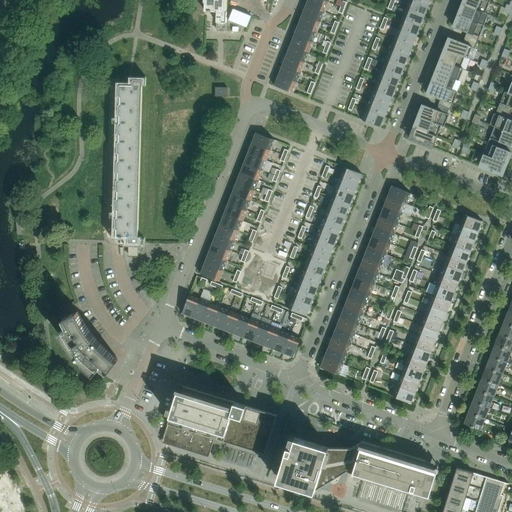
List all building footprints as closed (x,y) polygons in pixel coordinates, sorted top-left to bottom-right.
[(205,0),(205,11),(213,11),(212,16),(217,17),(216,28),(226,29),(227,0),(205,0)] [(324,0),(308,0),(306,5),(325,12),(329,2),(324,0)] [(424,16),(428,6),(412,0),(409,0),(406,9),(424,16)] [(490,2),(484,0),(464,0),(463,4),(485,13),(490,2)] [(485,13),(463,4),(458,16),(484,25),(478,23),(482,12),(485,13)] [(321,22),(325,12),(306,5),(302,15),(321,22)] [(420,26),(424,16),(406,9),(402,19),(420,26)] [(302,15),(298,25),(317,32),(321,22),(302,15)] [(484,25),(458,16),(454,27),(467,32),(465,37),(477,42),(484,25)] [(416,36),(420,26),(402,19),(398,29),(416,36)] [(313,42),(317,32),(298,25),(294,35),(313,42)] [(412,46),(416,36),(398,29),(394,39),(412,46)] [(294,35),(290,45),(309,52),(313,42),(294,35)] [(463,42),(450,37),(445,49),(468,58),(472,47),(475,48),(477,42),(465,37),(463,42)] [(408,56),(412,46),(394,39),(390,49),(408,56)] [(305,62),(309,52),(290,45),(286,55),(305,62)] [(404,66),(408,56),(390,49),(386,59),(404,66)] [(460,68),(465,57),(468,58),(445,49),(441,60),(463,69),(460,68)] [(283,65),(301,72),(305,62),(286,55),(283,65)] [(400,77),(404,66),(386,59),(382,69),(400,77)] [(463,69),(441,60),(436,71),(459,80),(463,69)] [(297,82),(301,72),(283,65),(279,75),(297,82)] [(397,87),(400,77),(382,69),(378,79),(397,87)] [(456,79),(459,80),(436,71),(432,83),(457,92),(458,92),(452,90),(456,79)] [(293,93),(293,92),(297,82),(279,75),(274,85),(293,93)] [(129,85),(121,84),(116,236),(124,236),(124,242),(129,242),(128,254),(138,254),(143,79),(129,79),(129,85)] [(393,97),(397,87),(378,79),(374,89),(393,97)] [(451,109),(457,92),(432,83),(428,94),(440,99),(438,105),(451,109)] [(215,96),(227,96),(227,87),(215,87),(215,96)] [(393,97),(374,89),(370,99),(389,107),(393,97)] [(511,94),(504,92),(498,108),(510,113),(511,108),(511,94)] [(370,99),(366,109),(385,117),(389,107),(370,99)] [(437,110),(424,104),(419,116),(444,126),(449,115),(437,110)] [(494,126),(511,133),(511,119),(508,118),(510,113),(498,108),(495,114),(498,116),(494,126)] [(362,120),(381,127),(385,117),(366,109),(362,120)] [(444,126),(419,116),(415,127),(437,136),(441,125),(444,126)] [(511,146),(511,133),(494,126),(488,143),(497,146),(499,142),(511,146)] [(437,136),(415,127),(410,139),(425,145),(427,141),(434,143),(437,136)] [(271,150),(274,139),(256,132),(252,142),(271,150)] [(267,160),(271,150),(252,142),(248,152),(267,160)] [(488,143),(483,154),(506,163),(510,151),(497,146),(488,143)] [(244,163),(263,170),(267,160),(248,152),(244,163)] [(501,175),(506,163),(483,154),(480,162),(488,165),(486,169),(501,175)] [(259,180),(263,170),(244,163),(240,173),(259,180)] [(358,184),(362,174),(344,167),(340,177),(358,184)] [(240,173),(236,183),(255,190),(259,180),(240,173)] [(340,177),(336,187),(354,194),(358,184),(340,177)] [(251,200),(255,190),(236,183),(232,193),(251,200)] [(410,193),(392,186),(388,196),(406,203),(410,193)] [(350,204),(354,194),(336,187),(332,197),(350,204)] [(247,210),(251,200),(232,193),(228,203),(247,210)] [(406,203),(388,196),(384,206),(402,213),(406,203)] [(346,214),(350,204),(332,197),(328,207),(346,214)] [(243,220),(247,210),(228,203),(224,213),(243,220)] [(402,213),(384,206),(380,216),(399,223),(402,213)] [(346,214),(328,207),(324,217),(342,224),(346,214)] [(239,230),(243,220),(224,213),(220,223),(239,230)] [(464,214),(460,224),(479,231),(483,221),(464,214)] [(399,223),(380,216),(376,226),(395,233),(399,223)] [(338,235),(342,224),(324,217),(320,227),(338,235)] [(235,241),(239,230),(220,223),(216,233),(235,241)] [(460,224),(456,234),(475,241),(479,231),(460,224)] [(395,233),(376,226),(372,236),(391,243),(395,233)] [(320,227),(316,237),(334,245),(338,235),(320,227)] [(231,251),(235,241),(216,233),(212,243),(231,251)] [(456,234),(452,244),(471,252),(475,241),(456,234)] [(391,243),(372,236),(368,246),(387,254),(391,243)] [(330,255),(334,245),(316,237),(312,248),(330,255)] [(227,261),(231,251),(212,243),(208,254),(227,261)] [(452,244),(448,254),(467,262),(471,252),(452,244)] [(387,254),(368,246),(364,256),(383,264),(387,254)] [(326,265),(330,255),(312,248),(308,258),(326,265)] [(223,271),(227,261),(208,254),(204,264),(223,271)] [(448,254),(444,265),(463,272),(467,262),(448,254)] [(383,264),(364,256),(360,267),(379,274),(383,264)] [(322,275),(326,265),(308,258),(304,268),(322,275)] [(219,281),(223,271),(204,264),(201,274),(219,281)] [(444,265),(440,275),(459,282),(463,272),(444,265)] [(379,274),(360,267),(356,277),(375,284),(379,274)] [(318,285),(322,275),(304,268),(300,278),(318,285)] [(440,275),(436,285),(455,292),(459,282),(440,275)] [(375,284),(356,277),(352,287),(371,294),(375,284)] [(315,295),(318,285),(300,278),(296,288),(315,295)] [(436,285),(432,295),(451,302),(455,292),(436,285)] [(371,294),(352,287),(348,297),(367,304),(371,294)] [(296,288),(292,298),(311,305),(315,295),(296,288)] [(182,313),(192,317),(199,298),(189,294),(182,313)] [(432,295),(428,305),(447,312),(451,302),(432,295)] [(367,304),(348,297),(344,307),(363,314),(367,304)] [(192,317),(202,321),(209,302),(199,298),(192,317)] [(307,315),(311,305),(292,298),(288,308),(307,315)] [(202,321),(212,325),(220,306),(209,302),(202,321)] [(428,305),(424,315),(443,322),(447,312),(428,305)] [(212,325),(223,329),(230,310),(220,306),(212,325)] [(363,314),(344,307),(340,317),(359,324),(363,314)] [(223,329),(233,333),(240,314),(230,310),(223,329)] [(91,332),(90,330),(87,327),(84,321),(81,316),(80,314),(78,311),(63,318),(68,327),(59,332),(61,335),(62,337),(64,340),(66,343),(67,345),(69,348),(72,351),(74,354),(75,356),(79,361),(84,365),(88,369),(91,372),(94,374),(101,366),(109,372),(119,359),(115,356),(111,353),(107,350),(103,346),(100,343),(97,339),(93,335),(91,332)] [(233,333),(243,337),(250,318),(240,314),(233,333)] [(424,315),(420,325),(439,332),(443,322),(424,315)] [(359,324),(340,317),(336,327),(355,334),(359,324)] [(243,337),(253,341),(260,322),(250,318),(243,337)] [(253,341),(263,345),(270,326),(260,322),(253,341)] [(511,325),(504,322),(499,333),(511,338),(511,325)] [(420,325),(416,335),(435,343),(439,332),(420,325)] [(263,345),(273,349),(280,330),(270,326),(263,345)] [(355,334),(336,327),(332,337),(351,345),(355,334)] [(273,349),(283,353),(290,334),(280,330),(273,349)] [(511,338),(499,333),(495,345),(511,351),(511,349),(511,338)] [(301,338),(290,334),(283,353),(293,357),(301,338)] [(416,335),(412,345),(431,353),(435,343),(416,335)] [(351,345),(332,337),(328,347),(347,355),(351,345)] [(412,345),(408,356),(427,363),(431,353),(412,345)] [(509,357),(511,351),(495,345),(491,356),(510,363),(511,358),(509,357)] [(347,355),(328,347),(324,357),(343,365),(347,355)] [(423,373),(427,363),(408,356),(405,366),(423,373)] [(491,356),(486,367),(502,373),(505,367),(508,368),(510,363),(491,356)] [(324,357),(321,367),(339,375),(343,365),(324,357)] [(405,366),(401,376),(419,383),(423,373),(405,366)] [(500,379),(502,373),(486,367),(482,378),(501,386),(503,380),(500,379)] [(401,376),(397,386),(415,393),(419,383),(401,376)] [(499,391),(501,386),(482,378),(477,389),(494,396),(496,390),(499,391)] [(277,415),(180,385),(168,423),(169,424),(164,442),(205,454),(211,445),(212,445),(215,438),(265,453),(277,415)] [(397,386),(393,396),(411,403),(415,393),(397,386)] [(494,396),(477,389),(473,401),(492,408),(494,402),(491,401),(494,396)] [(490,413),(492,408),(473,401),(469,412),(485,418),(487,412),(490,413)] [(483,423),(485,418),(469,412),(464,423),(483,431),(486,424),(483,423)] [(497,427),(494,435),(500,437),(503,430),(497,427)] [(289,444),(288,445),(277,480),(315,492),(315,490),(347,471),(353,472),(416,492),(429,496),(439,464),(425,460),(381,447),(362,441),(351,448),(329,447),(295,437),(294,442),(293,442),(292,442),(291,443),(290,443),(289,444)] [(475,462),(489,466),(491,460),(476,456),(475,462)] [(450,489),(442,511),(498,511),(504,495),(501,494),(505,483),(509,484),(509,483),(487,476),(457,467),(450,489)]
